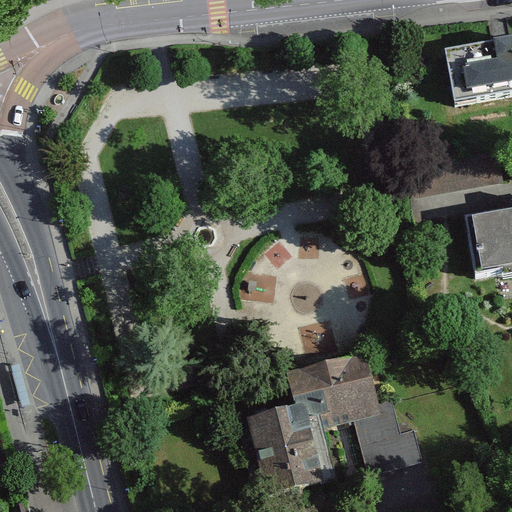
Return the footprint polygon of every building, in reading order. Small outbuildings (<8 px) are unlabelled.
[(511,44),(445,56),(449,78),(454,110),(511,100),(511,44)] [(409,170),(414,202),(503,187),(498,154),(409,170)] [(511,215),(467,223),(476,276),(496,273),(501,272),(502,278),(511,276),(511,215)] [(297,412),(249,424),(251,434),(261,474),(267,499),(334,483),(321,431),(341,425),(379,416),(364,357),(332,365),(319,368),(288,376),(297,412)] [(395,425),(357,434),(368,476),(420,464),(413,433),(398,436),(395,425)]
